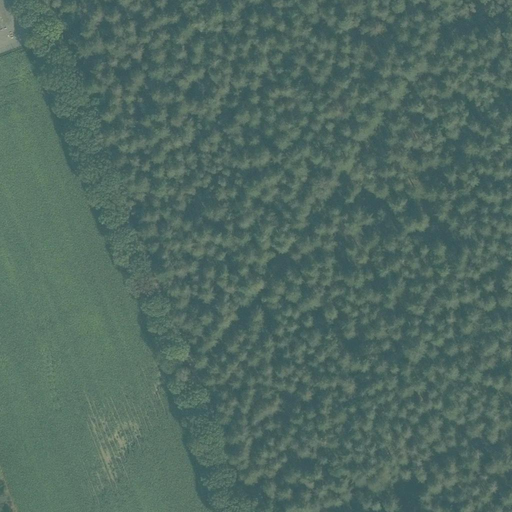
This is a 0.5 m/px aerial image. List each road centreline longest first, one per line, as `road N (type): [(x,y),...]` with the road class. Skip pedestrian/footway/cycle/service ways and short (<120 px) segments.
road 1 (unknown): [(38,0),(237,511)]
road 2 (track): [(511,25),(452,23),(187,383)]
